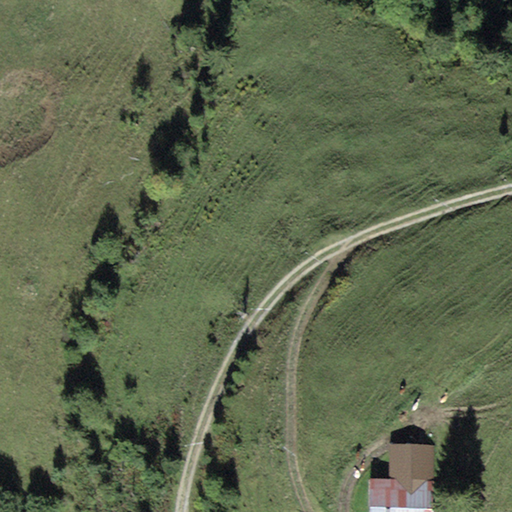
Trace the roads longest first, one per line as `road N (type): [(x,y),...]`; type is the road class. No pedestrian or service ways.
road 1 (track): [(511,186),(339,242),(269,292),(195,424),(174,511)]
road 2 (track): [(339,242),(299,312),(285,365),(285,432),(308,511)]
road 3 (track): [(344,511),(354,468),(401,422),(429,410)]
